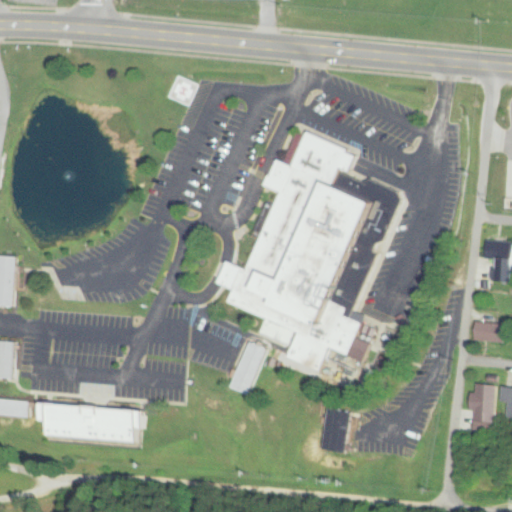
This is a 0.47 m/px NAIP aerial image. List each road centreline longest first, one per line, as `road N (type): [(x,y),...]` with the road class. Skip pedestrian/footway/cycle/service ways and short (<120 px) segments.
road 1 (secondary): [(0,28),(511,69)]
road 2 (residential): [(446,511),(0,468)]
road 3 (residential): [(495,68),(446,511)]
